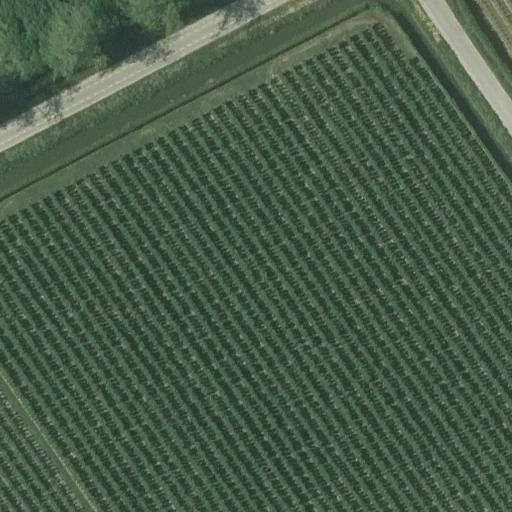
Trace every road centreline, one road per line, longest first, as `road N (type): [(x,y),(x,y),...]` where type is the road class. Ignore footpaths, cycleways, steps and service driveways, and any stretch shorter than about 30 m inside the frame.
road 1 (tertiary): [(0,141),(271,0)]
road 2 (unclassified): [(511,136),(427,0)]
